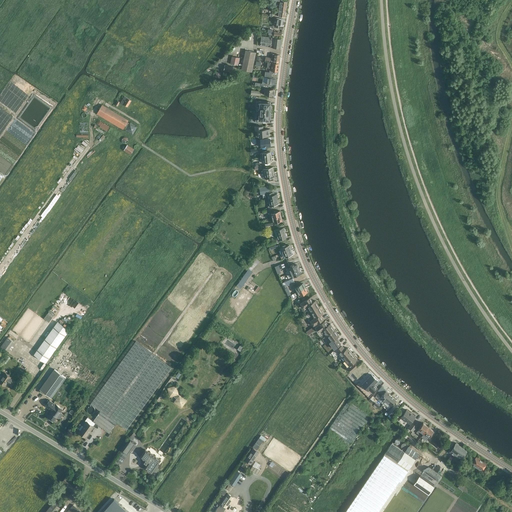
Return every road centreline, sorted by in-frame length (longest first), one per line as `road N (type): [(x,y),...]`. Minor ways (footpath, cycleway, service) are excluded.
road 1 (tertiary): [(511,470),(385,378),(312,277),(289,212),(279,146),(296,0)]
road 2 (unclassified): [(166,511),(0,411)]
road 3 (unknown): [(0,267),(88,146)]
road 4 (unknown): [(4,414),(34,372),(31,353),(65,306)]
